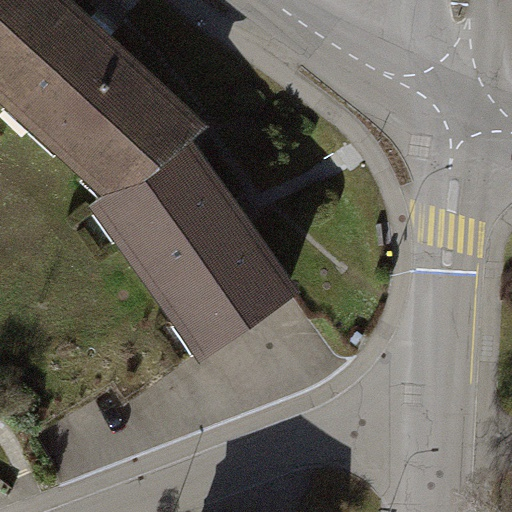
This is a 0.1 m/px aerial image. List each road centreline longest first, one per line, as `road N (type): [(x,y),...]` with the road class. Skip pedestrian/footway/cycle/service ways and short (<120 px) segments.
road 1 (residential): [(119,511),(444,393)]
road 2 (residential): [(455,105),(444,393)]
road 3 (tertiary): [(455,105),(369,66),(273,0)]
